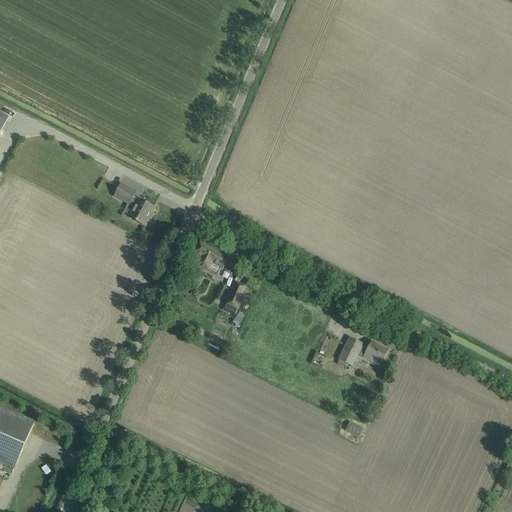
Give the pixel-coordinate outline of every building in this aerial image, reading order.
[(0,132),(8,117),(0,113),(0,132)] [(135,207),(129,218),(145,227),(150,219),(148,218),(153,207),(139,200),(134,197),(136,192),(121,184),(114,197),(130,205),(130,204),(135,207)] [(196,263),(211,270),(214,265),(224,270),(229,257),(201,242),(195,253),(199,256),(196,263)] [(225,304),(238,311),(248,287),(235,281),(225,304)] [(337,319),(349,326),(352,320),(340,314),(337,319)] [(350,352),(356,341),(350,338),(339,359),(353,366),(358,356),(350,352)] [(363,345),(356,341),(350,352),(358,356),(359,354),(381,365),(388,350),(372,342),(368,349),(362,346),(363,345)] [(0,459),(7,463),(3,471),(11,475),(15,466),(16,467),(35,421),(0,405),(0,459)] [(350,420),(345,430),(358,437),(363,427),(350,420)]
